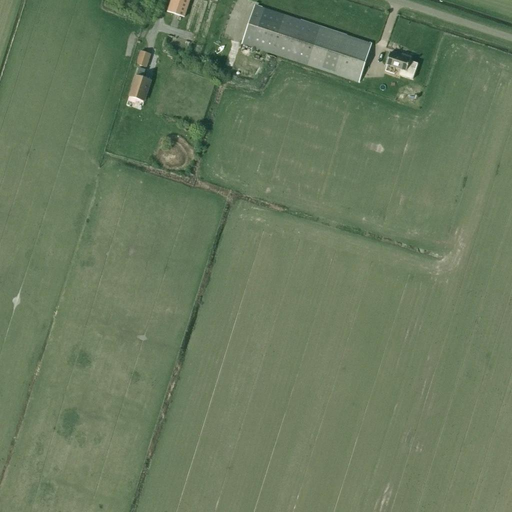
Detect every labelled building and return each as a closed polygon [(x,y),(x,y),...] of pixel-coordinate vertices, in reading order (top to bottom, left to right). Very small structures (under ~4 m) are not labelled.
[(184,17),(189,0),(172,0),(169,12),(184,17)] [(359,83),(371,44),(255,6),(242,44),(359,83)] [(146,68),(148,62),(145,61),(147,54),(141,51),(137,65),(146,68)] [(417,64),(410,62),(411,57),(402,54),(401,56),(390,52),(386,64),(406,71),(404,77),(412,80),(417,64)] [(144,101),(151,81),(143,79),(145,70),(139,68),(130,97),(144,101)]
